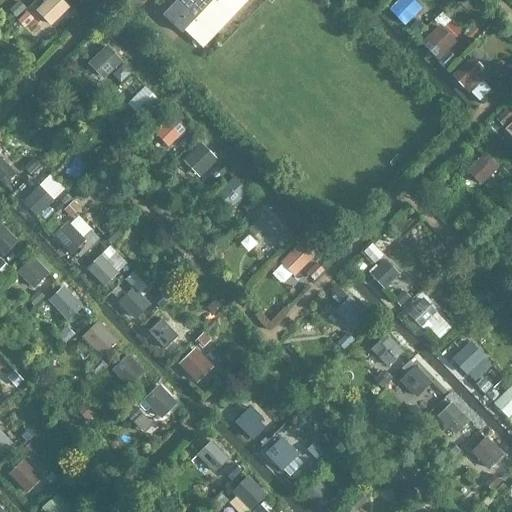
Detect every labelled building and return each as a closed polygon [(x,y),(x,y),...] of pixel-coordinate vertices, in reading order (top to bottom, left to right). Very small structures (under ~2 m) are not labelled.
[(40,0),(19,14),(34,36),(73,10),(65,0),(40,0)] [(181,33),(211,0),(175,0),(162,15),(181,33)] [(422,11),(411,0),(389,0),(385,4),(405,26),(422,11)] [(117,57),(102,37),(79,53),(95,73),(117,57)] [(465,44),(445,63),(460,78),(480,59),(465,44)] [(135,92),(144,84),(124,62),(107,78),(122,94),(130,87),(135,92)] [(145,83),(127,102),(142,115),(159,96),(145,83)] [(511,108),(499,120),(511,133),(511,108)] [(183,126),(165,109),(151,124),(169,141),(183,126)] [(183,157),(201,176),(220,157),(202,139),(183,157)] [(498,163),(479,145),(463,163),(482,180),(498,163)] [(1,155),(0,156),(0,177),(5,182),(16,171),(1,155)] [(246,193),(225,172),(210,188),(231,208),(246,193)] [(30,185),(15,199),(35,219),(50,205),(30,185)] [(253,248),(272,232),(283,244),(292,235),(269,209),(241,235),(253,248)] [(78,212),(55,234),(72,252),(95,231),(78,212)] [(1,220),(0,220),(0,249),(6,255),(21,239),(1,220)] [(280,258),(296,274),(312,257),(296,241),(280,258)] [(391,250),(371,267),(391,289),(410,272),(391,250)] [(54,275),(29,251),(14,266),(39,290),(54,275)] [(99,252),(83,267),(100,285),(116,271),(99,252)] [(48,298),(68,320),(84,305),(64,283),(48,298)] [(136,319),(152,304),(134,285),(118,299),(136,319)] [(354,328),(369,308),(339,286),(324,306),(354,328)] [(426,327),(440,311),(423,296),(409,313),(426,327)] [(152,312),(137,327),(155,344),(170,329),(152,312)] [(114,341),(94,321),(79,336),(99,357),(114,341)] [(399,351),(378,326),(361,341),(382,365),(399,351)] [(486,354),(469,338),(451,357),(467,373),(486,354)] [(197,382),(215,365),(197,345),(178,362),(197,382)] [(112,367),(130,386),(147,370),(129,350),(112,367)] [(401,353),(396,361),(403,367),(384,395),(416,417),(441,381),(401,353)] [(166,398),(144,375),(129,390),(150,413),(166,398)] [(511,382),(494,401),(509,416),(511,412),(511,382)] [(256,409),(238,390),(220,407),(238,426),(256,409)] [(470,420),(450,400),(432,419),(452,439),(470,420)] [(224,449),(205,429),(186,447),(205,467),(224,449)] [(486,432),(462,454),(481,475),(505,454),(486,432)] [(264,453),(283,469),(299,449),(280,434),(264,453)] [(25,457),(9,472),(27,491),(43,476),(25,457)] [(323,476),(305,458),(290,472),(308,490),(323,476)] [(511,472),(500,486),(511,496),(511,472)] [(241,511),(246,511),(267,492),(250,475),(227,498),(241,511)] [(35,496),(50,511),(63,511),(76,500),(53,478),(35,496)] [(289,511),(274,498),(261,511),(289,511)]
